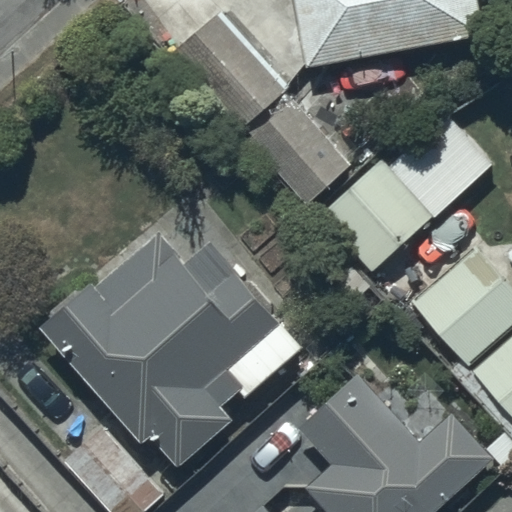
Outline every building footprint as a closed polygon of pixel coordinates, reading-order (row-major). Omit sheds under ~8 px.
[(480,0),(295,0),(310,70),(487,35),(480,0)] [(293,88),(224,13),(177,55),(244,128),(241,132),(308,205),(352,165),(287,93),(293,88)] [(322,213),(372,271),(436,216),(386,158),(322,213)] [(95,285),(44,329),(145,444),(153,437),(180,468),(236,419),(226,407),(243,393),(247,398),(305,347),(213,242),(187,264),(162,236),(100,291),(95,285)] [(511,285),(477,247),(415,303),(471,365),(511,328),(511,285)] [(511,337),(476,370),(511,410),(511,337)] [(363,375),(302,430),(333,465),(307,487),(329,511),(440,511),(497,461),(504,469),(511,461),(511,436),(507,431),(487,449),(454,412),(421,441),(363,375)] [(147,511),(167,495),(105,425),(66,460),(111,511),(147,511)]
